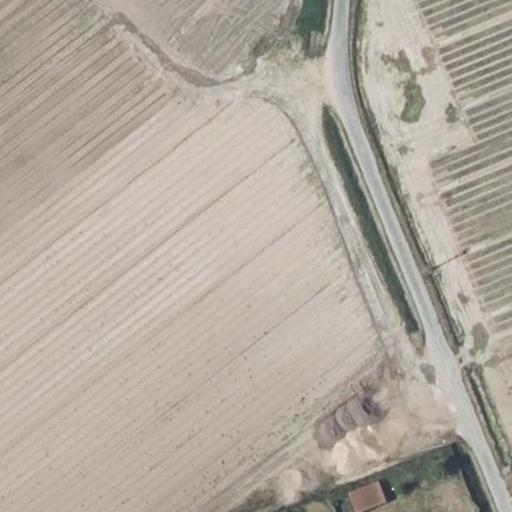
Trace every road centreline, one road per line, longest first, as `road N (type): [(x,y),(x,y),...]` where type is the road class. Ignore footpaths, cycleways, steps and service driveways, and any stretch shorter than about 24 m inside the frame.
road 1 (unclassified): [(342,0),(351,121),(508,511)]
road 2 (track): [(106,0),(196,86),(342,66)]
